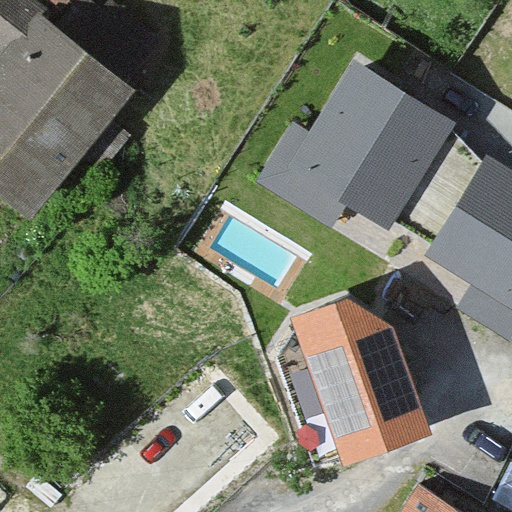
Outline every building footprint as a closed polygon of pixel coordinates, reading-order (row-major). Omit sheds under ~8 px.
[(0,0),(0,210),(13,220),(143,44),(84,0),(0,0)] [(447,110),(357,55),(311,130),(296,121),(264,173),(329,213),(348,182),(387,206),(447,110)] [(511,163),(487,148),(431,239),(481,270),(461,301),(511,332),(511,330),(511,163)] [(348,279),(298,300),(303,318),(285,352),(317,450),(425,411),(388,307),(348,279)] [(471,511),(421,482),(402,511),(471,511)]
